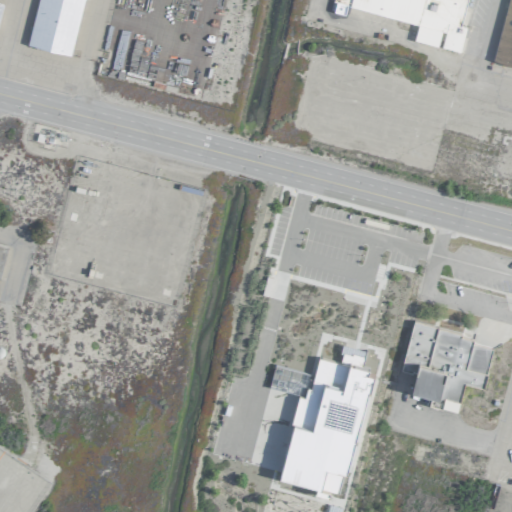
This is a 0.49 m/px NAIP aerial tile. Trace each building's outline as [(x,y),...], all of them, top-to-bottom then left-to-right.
[(39,0),(30,46),(73,55),(84,0),(39,0)] [(329,0),(327,10),(343,13),(345,5),(416,22),(412,39),(438,45),(437,46),(458,51),(464,26),(459,25),(464,0),(329,0)] [(511,0),(506,0),(493,62),(511,65),(511,0)] [(481,386),(491,341),(409,323),(399,370),(412,373),(408,389),(428,394),(426,404),(455,410),(461,382),(481,386)] [(278,476),(314,483),(313,488),(341,493),(366,367),(315,356),(311,372),(271,365),(267,387),(294,393),(278,476)]
